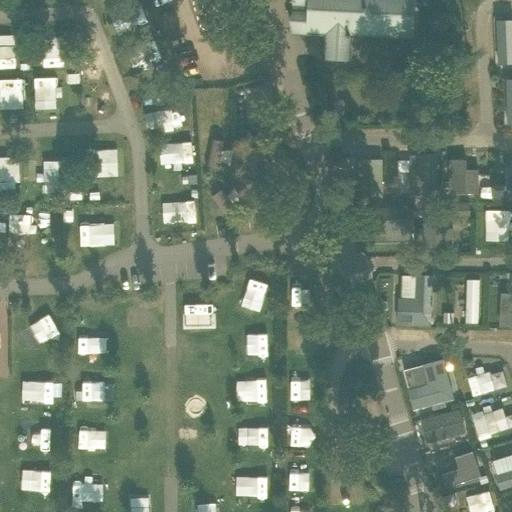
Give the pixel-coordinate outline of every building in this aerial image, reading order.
[(298,0),(299,2),(303,1),(304,8),(300,20),(303,33),(324,35),(323,58),(351,60),(353,24),(390,26),(389,38),(413,39),(415,0),(298,0)] [(122,26),(147,23),(145,7),(120,10),(122,26)] [(0,66),(16,66),(15,33),(0,33),(0,66)] [(63,63),(63,35),(51,35),(51,63),(63,63)] [(65,73),(67,102),(81,101),(79,72),(65,73)] [(0,106),(22,106),(21,76),(0,76),(0,106)] [(33,107),(56,107),(57,76),(33,76),(33,107)] [(340,118),(351,107),(341,98),(331,109),(340,118)] [(183,125),(182,107),(145,109),(146,127),(183,125)] [(204,164),(219,167),(224,139),(209,137),(204,164)] [(194,161),(192,143),(159,146),(161,165),(194,161)] [(117,146),(89,147),(90,175),(118,174),(117,146)] [(439,194),(438,152),(410,152),(411,195),(439,194)] [(0,193),(19,194),(20,157),(0,156),(0,193)] [(65,189),(65,159),(43,158),(43,173),(39,173),(39,188),(65,189)] [(479,194),(479,170),(467,170),(467,160),(450,160),(450,194),(479,194)] [(511,197),(511,161),(507,162),(507,187),(494,187),(493,197),(511,197)] [(398,187),(387,187),(388,197),(398,197),(398,187)] [(224,188),(212,192),(221,220),(234,215),(224,188)] [(159,200),(160,222),(197,221),(196,198),(159,200)] [(414,205),(397,206),(398,229),(416,228),(414,205)] [(459,207),(459,217),(471,216),(471,207),(459,207)] [(489,229),(507,230),(507,212),(489,212),(489,229)] [(114,244),(114,222),(79,223),(80,245),(114,244)] [(509,246),(509,231),(491,231),(491,246),(509,246)] [(434,273),(401,273),(401,324),(434,324),(434,273)] [(502,291),(501,325),(511,325),(511,274),(511,291),(502,291)] [(479,321),(480,278),(465,277),(464,320),(479,321)] [(294,291),(294,305),(312,304),(312,290),(294,291)] [(210,323),(209,300),(188,300),(188,324),(210,323)] [(444,312),(443,324),(454,324),(454,313),(444,312)] [(414,409),(455,401),(446,358),(405,366),(414,409)] [(484,369),(465,373),(471,395),(504,387),(499,366),(484,370),(484,369)] [(273,402),(273,383),(245,382),(245,401),(273,402)] [(109,401),(110,383),(75,383),(75,400),(109,401)] [(479,436),(511,426),(511,413),(505,416),(502,406),(473,414),(479,436)] [(460,407),(421,417),(427,442),(466,432),(460,407)] [(109,432),(75,433),(76,449),(110,448),(109,432)] [(446,484),(480,476),(474,450),(440,458),(446,484)] [(511,453),(493,457),(498,487),(511,483),(511,453)] [(100,500),(99,480),(80,481),(81,500),(100,500)] [(471,511),(493,504),(489,488),(466,495),(471,511)]
